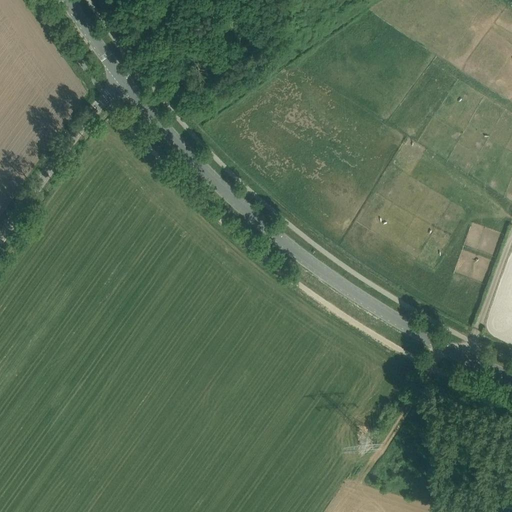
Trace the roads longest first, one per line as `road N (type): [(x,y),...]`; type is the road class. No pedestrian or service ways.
road 1 (secondary): [(511,378),(450,352),(288,246),(182,148),(123,80)]
road 2 (unclassified): [(0,238),(106,98)]
